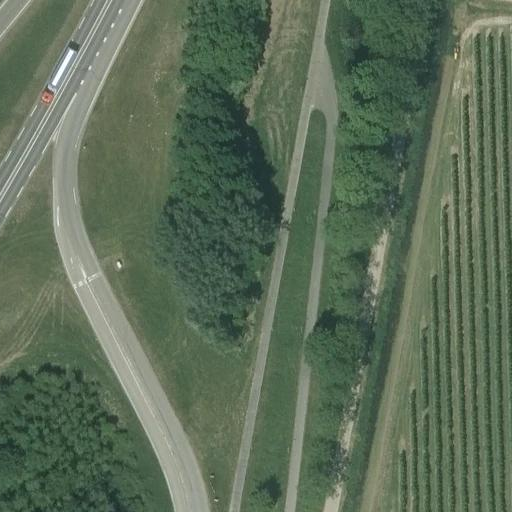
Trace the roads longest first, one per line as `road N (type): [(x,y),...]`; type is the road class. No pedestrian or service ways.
road 1 (unclassified): [(330,511),(424,0)]
road 2 (primary): [(0,196),(108,0)]
